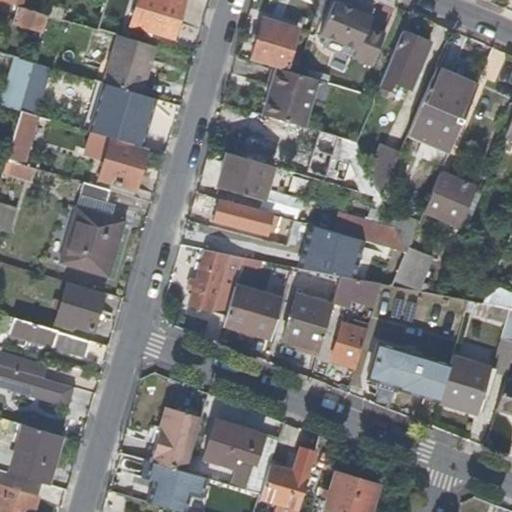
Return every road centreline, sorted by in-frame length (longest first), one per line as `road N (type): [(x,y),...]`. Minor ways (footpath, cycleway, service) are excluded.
road 1 (residential): [(227,0),(133,337)]
road 2 (residential): [(133,337),(449,462)]
road 3 (residential): [(133,337),(82,511)]
